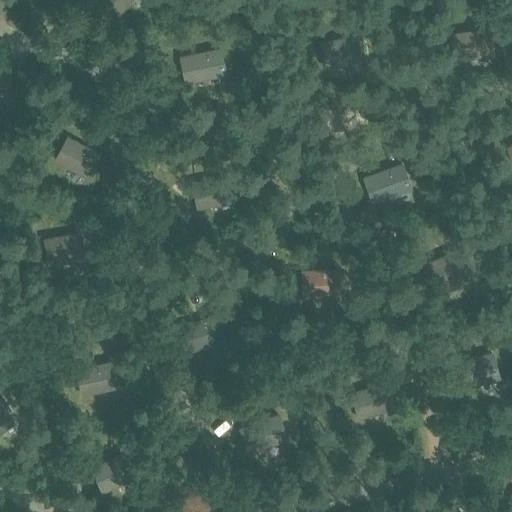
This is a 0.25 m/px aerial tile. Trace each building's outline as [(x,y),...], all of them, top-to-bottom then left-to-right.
[(104,0),(119,14),(131,0),(104,0)] [(490,26),(453,31),(457,59),(495,54),(490,26)] [(325,67),(363,62),(358,33),(320,40),(325,67)] [(220,46),(179,54),(185,82),(227,73),(220,46)] [(10,65),(0,65),(0,93),(12,93),(10,65)] [(67,134),(54,159),(87,177),(101,151),(67,134)] [(413,188),(403,161),(362,176),(372,203),(413,188)] [(228,173),(190,182),(198,209),(234,201),(228,173)] [(43,237),(48,265),(87,258),(81,230),(43,237)] [(462,245),(427,260),(439,287),(474,272),(462,245)] [(301,268),(302,297),(340,295),(339,267),(301,268)] [(218,312),(181,323),(191,351),(227,339),(218,312)] [(494,350),(456,359),(464,387),(501,377),(494,350)] [(75,367),(81,395),(118,387),(112,359),(75,367)] [(351,391),(358,418),(395,407),(387,380),(351,391)] [(0,397),(0,430),(17,420),(4,395),(0,397)] [(279,412),(238,426),(249,453),(289,438),(279,412)] [(138,477),(126,451),(91,465),(101,492),(138,477)]
